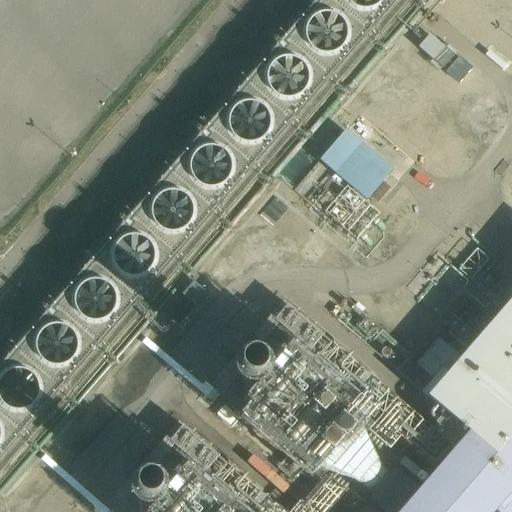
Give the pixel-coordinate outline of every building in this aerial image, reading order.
[(335,0),(0,390),(0,485),(417,0),(335,0)] [(421,49),(443,68),(452,58),(429,39),(421,49)] [(445,74),(459,86),(472,70),(459,58),(445,74)] [(323,181),(367,218),(392,189),(348,152),(323,181)] [(469,434),(402,511),(494,511),(511,493),(511,302),(427,401),(469,434)]
